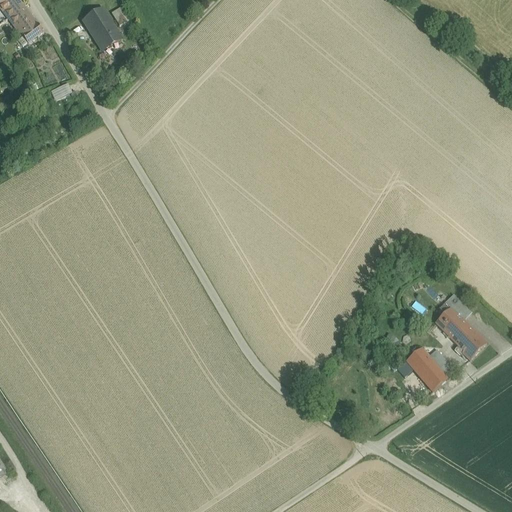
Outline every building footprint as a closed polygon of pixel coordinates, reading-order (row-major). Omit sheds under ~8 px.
[(37,26),(18,0),(0,0),(0,9),(22,38),(37,26)] [(123,8),(112,15),(120,28),(132,21),(123,8)] [(103,12),(84,24),(93,39),(93,40),(94,39),(101,51),(110,45),(111,47),(121,41),(111,27),(112,26),(111,26),(103,12)] [(37,26),(22,38),(28,46),(44,34),(37,26)] [(23,99),(19,92),(14,95),(18,102),(23,99)] [(471,314),(454,297),(446,305),(464,322),(471,314)] [(487,346),(464,322),(446,305),(436,315),(441,320),(435,326),(464,355),(462,356),(467,360),(468,361),(468,362),(470,363),(487,346)] [(439,371),(422,351),(406,364),(432,395),(447,382),(439,371)] [(455,376),(446,365),(439,371),(447,382),(455,376)]
